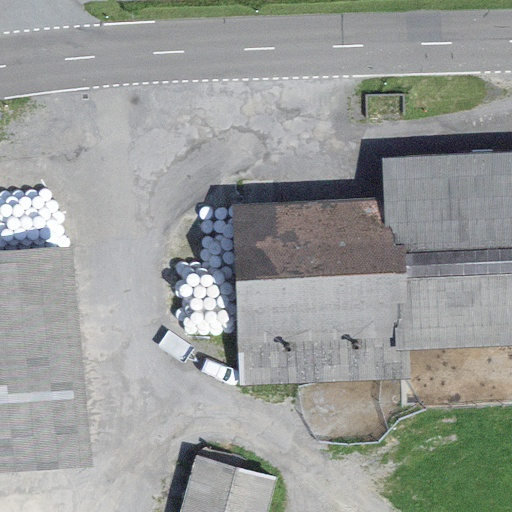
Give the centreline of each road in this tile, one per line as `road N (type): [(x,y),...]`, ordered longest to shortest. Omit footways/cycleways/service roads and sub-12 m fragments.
road 1 (unknown): [(17,65),(111,149),(147,202),(157,268),(153,411),(137,511)]
road 2 (primary): [(511,41),(17,65)]
